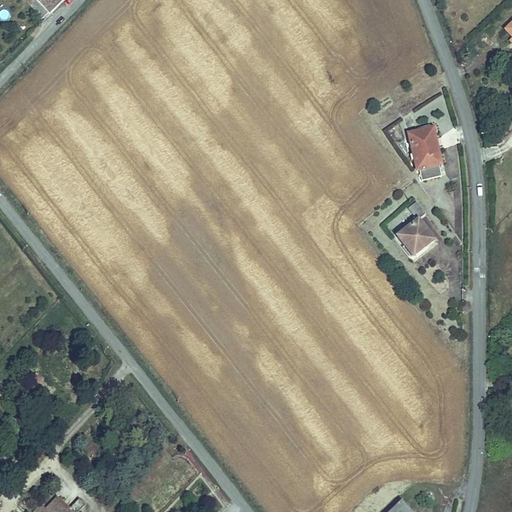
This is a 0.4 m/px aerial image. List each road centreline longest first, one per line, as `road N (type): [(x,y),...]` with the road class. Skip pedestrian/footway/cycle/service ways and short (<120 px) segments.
road 1 (residential): [(425,0),(467,120),(476,184),(479,386),(468,511)]
road 2 (residential): [(247,511),(0,199)]
